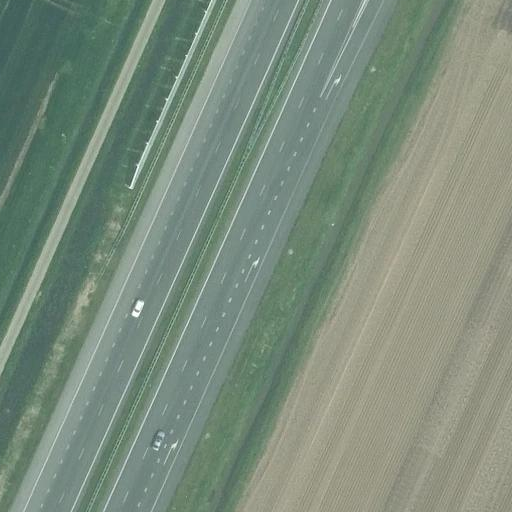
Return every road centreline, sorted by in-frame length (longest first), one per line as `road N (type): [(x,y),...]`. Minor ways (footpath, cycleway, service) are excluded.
road 1 (motorway): [(282,0),(54,511)]
road 2 (motorway): [(118,511),(304,96)]
road 3 (unclassified): [(158,0),(0,361)]
